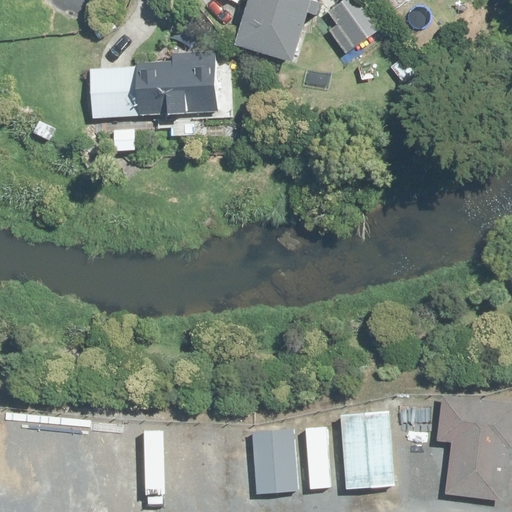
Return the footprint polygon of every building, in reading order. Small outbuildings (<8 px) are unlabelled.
[(256,0),(257,1),(241,53),(301,67),(315,0),(256,0)] [(383,28),(362,0),(343,0),(328,11),(336,22),(328,28),(346,54),(383,28)] [(407,53),(388,66),(402,85),(421,71),(407,53)] [(226,62),(138,62),(138,114),(226,113),(226,62)] [(135,122),(135,67),(91,67),(91,122),(135,122)] [(411,433),(431,434),(428,480),(487,484),(490,435),(499,436),(502,387),(415,381),(411,433)] [(323,404),(327,476),(382,473),(378,401),(323,404)] [(81,511),(72,419),(3,426),(11,511),(81,511)] [(314,421),(282,424),(285,467),(317,465),(314,421)] [(214,431),(219,504),(273,500),(269,428),(214,431)] [(90,435),(94,507),(149,504),(144,432),(90,435)] [(193,440),(160,442),(163,486),(196,484),(193,440)]
